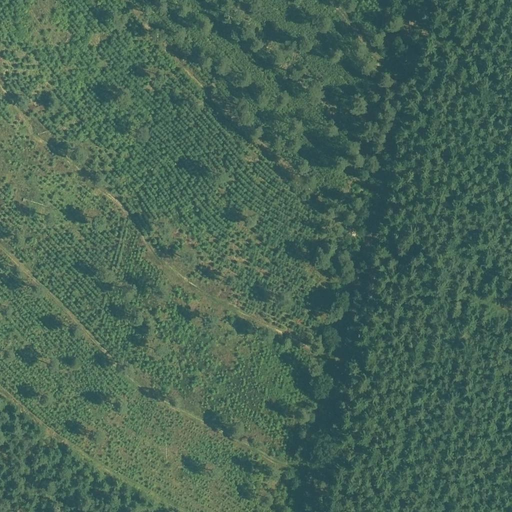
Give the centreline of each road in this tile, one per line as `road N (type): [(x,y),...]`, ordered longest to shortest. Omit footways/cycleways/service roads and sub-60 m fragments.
road 1 (track): [(422,0),(377,226),(359,268),(302,511)]
road 2 (track): [(307,489),(133,388),(59,321)]
road 3 (track): [(370,243),(511,315)]
